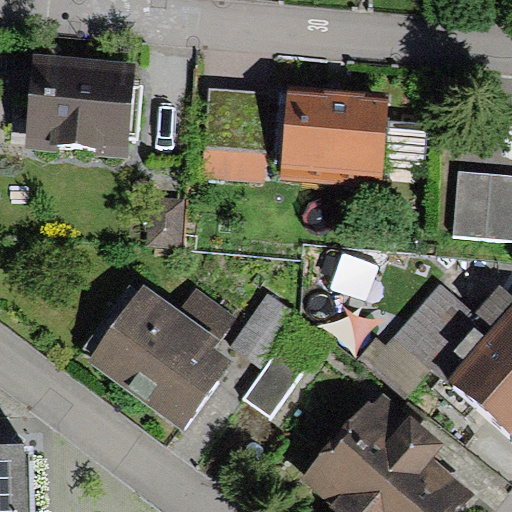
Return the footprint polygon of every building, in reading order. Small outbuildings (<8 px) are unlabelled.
[(33,66),(28,154),(132,160),(137,72),(33,66)] [(263,183),(268,100),(213,96),(208,179),(263,183)] [(288,97),(283,183),(384,189),(389,103),(288,97)] [(511,179),(461,175),(455,236),(511,241),(511,179)] [(394,338),(511,445),(511,296),(504,289),(480,316),(444,283),(394,338)] [(143,289),(86,367),(181,436),(231,367),(212,354),(237,320),(196,290),(178,314),(143,289)] [(366,361),(272,296),(236,349),(269,371),(249,401),(275,419),(296,389),(331,413),(366,361)] [(373,411),(304,489),(329,511),(466,511),(476,501),(437,467),(445,458),(399,418),(391,427),(373,411)] [(35,511),(34,463),(0,463),(0,511),(35,511)]
